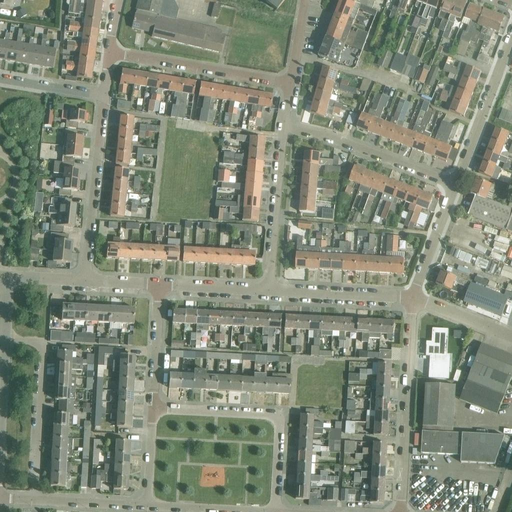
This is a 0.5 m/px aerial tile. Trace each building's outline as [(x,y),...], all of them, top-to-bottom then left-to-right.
[(71,0),(71,7),(100,12),(102,1),(90,0),(71,0)] [(221,54),(225,36),(221,35),(222,31),(183,22),(183,26),(179,25),(180,22),(175,21),(174,24),(171,23),(172,19),(159,16),(162,0),(138,0),(136,10),(136,11),(135,15),(131,29),(152,34),(152,38),(221,54)] [(271,0),(264,0),(263,10),(283,13),(285,2),(271,0)] [(346,0),(341,0),(334,21),(352,28),(359,9),(363,11),(363,12),(376,17),(378,12),(373,10),(346,0)] [(346,0),(373,10),(375,4),(366,0),(346,0)] [(391,0),(396,2),(389,18),(395,20),(398,12),(402,0),(391,0)] [(413,0),(402,0),(398,12),(404,14),(409,0),(413,1),(413,0)] [(417,17),(422,19),(429,0),(417,0),(416,3),(421,5),(417,17)] [(429,0),(422,19),(420,24),(426,27),(433,9),(436,11),(440,0),(429,0)] [(441,31),(445,33),(457,1),(455,0),(445,0),(438,19),(443,21),(441,25),(443,26),(441,31)] [(457,1),(445,33),(443,38),(448,40),(452,30),(456,18),(461,20),(467,4),(457,1)] [(211,18),(217,19),(220,6),(214,5),(211,18)] [(464,33),(456,55),(465,58),(470,42),(475,31),(474,31),(482,10),(470,6),(466,18),(464,18),(462,24),(469,26),(466,33),(464,33)] [(100,12),(71,7),(70,7),(69,13),(78,14),(78,18),(82,19),(99,22),(100,12)] [(481,33),(475,31),(470,42),(477,45),(479,40),(484,42),(494,14),(484,11),(479,26),(483,28),(481,33)] [(494,14),(484,42),(482,46),(487,48),(488,44),(489,44),(494,32),(498,34),(504,18),(494,14)] [(70,22),(69,27),(97,31),(99,22),(82,19),(81,24),(70,22)] [(334,21),(327,39),(362,52),(369,34),(352,28),(334,21)] [(82,33),(81,39),(96,41),(97,31),(69,27),(69,32),(76,33),(76,32),(82,33)] [(3,60),(15,63),(18,44),(20,44),(22,36),(23,30),(18,30),(17,35),(16,43),(8,42),(6,42),(3,60)] [(0,60),(3,60),(6,42),(8,42),(9,34),(5,33),(4,41),(0,40),(0,60)] [(15,63),(27,64),(31,46),(32,46),(34,38),(30,38),(28,46),(20,44),(18,44),(15,63)] [(67,41),(66,47),(95,51),(96,41),(81,39),(80,43),(75,43),(75,42),(67,41)] [(362,52),(327,39),(320,58),(335,64),(340,66),(348,68),(353,70),(356,68),(362,52)] [(27,64),(40,67),(43,48),(44,48),(46,40),(42,40),(41,47),(32,46),(31,46),(27,64)] [(43,48),(40,67),(52,69),(55,50),(57,50),(58,42),(54,41),(53,49),(44,48),(43,48)] [(79,52),(78,58),(93,60),(95,51),(66,47),(66,50),(79,52)] [(377,65),(387,70),(393,55),(389,53),(390,50),(384,48),(377,65)] [(396,53),(389,71),(401,75),(407,58),(396,53)] [(421,60),(409,55),(407,58),(401,75),(414,80),(417,70),(421,60)] [(480,55),(477,62),(489,66),(491,59),(480,55)] [(66,66),(67,66),(92,70),(93,60),(78,58),(78,63),(66,62),(66,66)] [(421,84),(418,94),(420,95),(434,60),(431,59),(428,67),(424,65),(423,70),(420,68),(415,81),(421,84)] [(450,73),(463,78),(478,84),(482,73),(467,67),(465,72),(446,64),(443,71),(450,73)] [(92,70),(67,66),(66,71),(76,72),(76,78),(66,76),(65,81),(75,82),(76,78),(91,80),(92,70)] [(433,66),(426,84),(433,87),(439,69),(433,66)] [(324,68),(321,79),(335,84),(339,72),(324,68)] [(126,85),(133,86),(135,73),(122,70),(119,85),(118,96),(125,96),(126,86),(126,85)] [(139,87),(145,88),(148,75),(135,73),(133,86),(131,98),(135,99),(136,92),(139,91),(139,87)] [(473,95),(478,84),(463,78),(450,73),(448,78),(454,80),(456,82),(461,84),(459,89),(473,95)] [(147,111),(153,112),(155,102),(159,77),(148,75),(145,88),(151,89),(150,93),(152,95),(151,100),(149,100),(147,111)] [(161,91),(169,92),(171,79),(159,77),(155,102),(153,112),(158,113),(161,91)] [(170,118),(176,119),(183,81),(171,79),(169,92),(174,93),(174,98),(176,98),(175,106),(172,106),(170,118)] [(321,79),(317,91),(332,95),(334,89),(338,91),(340,90),(356,95),(357,90),(348,87),(341,85),(335,84),(321,79)] [(359,90),(366,92),(371,81),(364,79),(359,90)] [(183,81),(176,119),(183,120),(185,109),(187,95),(193,96),(195,83),(183,81)] [(199,122),(206,123),(213,86),(200,84),(198,97),(203,98),(201,110),(200,110),(199,122)] [(217,100),(222,101),(224,88),(213,86),(206,123),(212,124),(214,112),(213,112),(214,105),(216,105),(217,100)] [(449,98),(455,100),(469,106),(473,95),(459,89),(453,87),(450,94),(444,91),(442,96),(449,98)] [(224,123),(230,124),(236,90),(224,88),(222,101),(229,102),(227,115),(226,115),(224,123)] [(239,104),(246,105),(248,92),(236,90),(230,124),(237,125),(238,117),(236,117),(239,104)] [(317,91),(314,102),(334,108),(341,110),(346,111),(347,107),(343,106),(336,104),(334,102),(330,101),(332,95),(317,91)] [(248,126),(254,127),(260,94),(248,92),(246,105),(253,106),(251,118),(250,118),(248,126)] [(260,94),(254,127),(260,128),(262,120),(260,120),(262,108),(270,109),(272,96),(260,94)] [(360,121),(357,129),(369,133),(374,121),(374,120),(383,97),(376,94),(373,104),(374,104),(372,110),(371,110),(369,116),(363,114),(360,120),(360,121)] [(374,121),(369,133),(380,138),(386,123),(380,121),(380,120),(382,115),(381,114),(384,108),(386,109),(389,100),(383,97),(374,120),(374,121)] [(421,108),(428,110),(431,102),(423,100),(421,108)] [(469,106),(455,100),(450,113),(449,113),(449,114),(464,120),(464,119),(465,117),(469,106)] [(386,123),(380,138),(391,142),(399,121),(399,120),(406,102),(402,101),(394,119),(393,119),(393,120),(392,121),(391,125),(386,123)] [(116,109),(129,111),(130,104),(118,102),(116,109)] [(314,102),(310,114),(325,118),(327,113),(333,115),(333,113),(340,115),(341,110),(334,108),(314,102)] [(356,102),(353,111),(358,113),(362,104),(356,102)] [(399,121),(391,142),(402,146),(408,131),(407,131),(409,125),(403,123),(404,121),(404,120),(410,104),(406,102),(399,120),(399,121)] [(67,111),(66,120),(65,128),(77,129),(78,123),(84,124),(85,113),(74,112),(74,110),(67,110),(67,111)] [(43,126),(52,126),(54,112),(45,111),(43,126)] [(408,131),(402,146),(413,150),(425,120),(427,114),(422,112),(419,120),(419,121),(416,128),(415,128),(413,133),(408,131)] [(351,113),(348,120),(347,123),(354,125),(358,115),(351,113)] [(425,120),(413,150),(424,155),(430,140),(432,136),(425,133),(428,125),(429,125),(431,120),(433,116),(427,114),(425,120)] [(120,116),(119,128),(132,130),(133,118),(120,116)] [(465,134),(468,123),(459,121),(456,132),(465,134)] [(430,140),(424,155),(435,159),(448,125),(444,123),(442,122),(437,135),(434,141),(430,140)] [(140,125),(139,131),(155,132),(159,133),(160,127),(140,125)] [(448,125),(435,159),(447,163),(453,148),(446,146),(453,127),(448,125)] [(119,128),(117,140),(130,142),(132,130),(119,128)] [(497,129),(492,140),(505,145),(509,134),(497,129)] [(65,130),(63,146),(82,148),(83,138),(76,137),(77,131),(65,130)] [(248,144),(248,149),(264,151),(265,139),(249,138),(236,136),(235,141),(235,143),(248,144)] [(117,140),(116,152),(129,154),(130,142),(117,140)] [(492,140),(488,151),(500,156),(505,145),(492,140)] [(63,146),(62,163),(74,164),(74,158),(81,159),(82,148),(63,146)] [(137,149),(137,155),(142,155),(156,157),(157,151),(137,149)] [(224,153),(223,159),(262,163),(264,151),(248,149),(247,155),(243,155),(242,156),(234,155),(234,154),(224,153)] [(488,151),(484,162),(496,167),(500,156),(488,151)] [(129,154),(116,152),(115,164),(128,166),(129,154)] [(304,165),(319,166),(325,167),(337,168),(338,157),(333,157),(333,162),(320,161),(321,154),(305,153),(304,165)] [(246,167),(246,173),(261,175),(262,163),(223,159),(223,164),(233,165),(240,165),(240,167),(246,167)] [(64,175),(63,180),(78,181),(79,171),(73,170),(74,164),(62,163),(54,162),(53,174),(64,175)] [(496,167),(484,162),(479,174),(496,180),(501,169),(496,167)] [(304,165),(303,176),(318,178),(319,166),(304,165)] [(351,179),(345,194),(350,195),(352,189),(354,188),(356,184),(361,186),(367,171),(355,167),(355,168),(351,167),(347,177),(351,179)] [(114,169),(113,181),(127,182),(128,170),(114,169)] [(229,184),(230,172),(218,171),(217,182),(222,183),(229,184)] [(362,186),(359,192),(370,196),(372,190),(378,175),(367,171),(361,186),(362,186)] [(246,173),(245,185),(260,186),(261,175),(246,173)] [(370,196),(363,215),(367,217),(375,198),(376,198),(378,192),(383,194),(389,180),(378,175),(372,190),(370,196)] [(303,176),(302,188),(317,190),(323,190),(337,191),(338,183),(334,183),(324,182),(324,184),(318,184),(318,178),(303,176)] [(78,181),(63,180),(62,190),(59,190),(58,196),(70,197),(71,191),(77,192),(78,181)] [(387,204),(381,218),(386,220),(389,211),(400,184),(389,180),(383,194),(389,197),(386,203),(387,204)] [(471,195),(476,197),(486,201),(489,192),(494,193),(496,188),(477,180),(471,195)] [(113,181),(112,192),(125,194),(127,182),(113,181)] [(400,184),(389,211),(394,213),(397,206),(396,206),(398,200),(405,203),(411,188),(400,184)] [(245,185),(243,197),(259,199),(260,186),(245,185)] [(302,188),(301,201),(316,202),(317,190),(302,188)] [(409,211),(403,227),(408,229),(410,223),(422,192),(411,188),(405,203),(406,203),(405,207),(409,208),(409,209),(409,211)] [(112,192),(110,205),(124,206),(125,194),(112,192)] [(408,229),(408,230),(412,231),(414,225),(416,225),(422,209),(428,212),(434,214),(439,202),(432,199),(433,197),(422,192),(410,223),(408,229)] [(50,214),(58,215),(75,217),(76,206),(66,205),(66,199),(53,197),(53,208),(50,207),(50,214)] [(219,207),(229,208),(258,210),(259,199),(243,197),(238,197),(237,204),(219,202),(219,207)] [(511,217),(511,216),(511,207),(509,207),(508,209),(486,201),(476,197),(468,216),(507,231),(511,217)] [(316,202),(301,201),(300,212),(310,213),(315,214),(316,202)] [(124,206),(110,205),(109,217),(123,218),(124,206)] [(229,208),(229,214),(242,215),(242,221),(257,222),(258,210),(229,208)] [(324,210),(323,219),(333,221),(334,211),(324,210)] [(222,211),(214,211),(214,221),(222,221),(222,211)] [(353,222),(359,224),(362,215),(357,213),(353,222)] [(75,217),(58,215),(57,222),(51,221),(50,231),(63,233),(63,227),(74,228),(75,217)] [(256,227),(250,226),(244,226),(243,244),(249,244),(249,233),(256,233),(256,227)] [(54,245),(54,251),(71,253),(72,242),(68,242),(69,235),(50,234),(49,245),(54,245)] [(368,273),(379,274),(380,258),(375,258),(375,254),(374,252),(375,236),(370,235),(370,241),(370,244),(368,273)] [(379,274),(391,274),(394,237),(388,236),(387,252),(387,258),(380,258),(379,274)] [(296,269),(309,270),(310,247),(302,247),(303,237),(298,237),(296,269)] [(394,237),(391,274),(404,275),(405,253),(398,253),(398,237),(394,237)] [(107,245),(106,258),(118,259),(119,246),(119,239),(113,239),(113,245),(107,245)] [(309,270),(320,270),(322,241),(317,241),(316,248),(310,247),(309,270)] [(320,270),(332,271),(333,249),(326,249),(326,242),(322,241),(320,270)] [(332,271),(344,272),(346,243),(340,242),(340,249),(333,249),(332,271)] [(344,272),(356,272),(357,257),(356,257),(357,254),(352,254),(352,252),(350,250),(351,243),(346,243),(344,272)] [(356,272),(368,273),(370,244),(365,243),(364,251),(363,253),(363,257),(357,257),(356,272)] [(119,246),(118,259),(130,260),(131,246),(119,246)] [(131,246),(130,260),(142,260),(143,247),(131,246)] [(230,265),(242,266),(243,252),(243,247),(231,246),(231,252),(230,265)] [(143,247),(142,260),(154,261),(155,248),(143,247)] [(243,252),(242,266),(254,267),(255,253),(248,253),(248,247),(243,247),(243,252)] [(155,248),(154,261),(166,262),(167,248),(155,248)] [(167,248),(166,262),(178,263),(179,249),(167,248)] [(29,262),(38,263),(39,250),(30,249),(29,262)] [(182,262),(195,263),(196,250),(183,249),(182,262)] [(458,259),(470,264),(469,267),(473,269),(475,266),(486,270),(489,262),(455,249),(447,271),(452,273),(458,259)] [(195,263),(206,264),(207,250),(196,250),(195,263)] [(206,264),(218,265),(219,251),(207,250),(206,264)] [(71,253),(54,251),(52,262),(70,264),(71,253)] [(218,265),(230,265),(231,252),(219,251),(218,265)] [(492,261),(488,275),(499,278),(503,264),(492,261)] [(471,279),(474,270),(459,264),(456,273),(471,279)] [(472,284),(442,272),(437,285),(451,291),(454,285),(457,286),(457,284),(467,288),(470,289),(472,284)] [(464,302),(501,317),(509,298),(472,284),(470,289),(467,288),(466,291),(468,292),(464,302)] [(61,321),(74,322),(75,306),(62,306),(61,321)] [(74,322),(86,322),(86,307),(75,306),(74,322)] [(86,322),(98,323),(99,307),(86,307),(86,322)] [(98,323),(110,324),(110,308),(99,307),(98,323)] [(110,324),(122,324),(122,308),(110,308),(110,324)] [(122,308),(122,324),(134,325),(135,309),(122,308)] [(172,324),(184,324),(185,311),(173,311),(172,324)] [(184,324),(196,325),(197,312),(185,311),(184,324)] [(208,332),(208,326),(209,312),(197,312),(196,325),(196,331),(208,332)] [(208,326),(220,326),(220,313),(209,312),(208,326)] [(220,326),(232,327),(233,314),(220,313),(220,326)] [(232,327),(244,327),(245,314),(233,314),(232,327)] [(256,328),(256,315),(245,314),(244,327),(244,335),(249,335),(250,328),(256,328)] [(262,335),(268,335),(269,316),(256,315),(256,328),(263,328),(262,335)] [(267,337),(267,345),(267,352),(272,353),(272,338),(274,335),(274,329),(280,329),(281,316),(269,316),(268,335),(268,337),(267,337)] [(285,316),(284,329),(296,330),(297,317),(285,316)] [(297,317),(296,330),(309,331),(309,317),(297,317)] [(309,317),(309,331),(314,331),(314,339),(313,347),(311,346),(311,356),(319,357),(319,351),(320,339),(320,336),(321,318),(309,317)] [(321,318),(320,336),(332,336),(332,332),(333,319),(321,318)] [(333,319),(332,332),(339,332),(338,337),(338,341),(339,341),(338,348),(343,348),(344,341),(344,338),(344,332),(345,319),(333,319)] [(345,319),(344,332),(356,333),(357,320),(345,319)] [(357,320),(356,333),(362,333),(361,342),(368,343),(368,339),(369,321),(357,320)] [(369,321),(368,339),(380,339),(380,334),(380,321),(369,321)] [(380,321),(380,334),(387,335),(386,340),(392,340),(393,322),(380,321)] [(431,363),(449,364),(450,357),(442,357),(443,339),(447,339),(447,331),(433,331),(433,344),(428,344),(427,356),(431,356),(431,363)] [(460,401),(497,415),(511,377),(511,356),(482,345),(460,401)] [(57,352),(56,364),(82,365),(82,360),(74,359),(75,347),(61,347),(61,353),(57,352)] [(99,348),(98,366),(104,366),(104,355),(112,355),(113,348),(99,348)] [(378,359),(391,360),(391,351),(379,351),(378,359)] [(176,358),(182,358),(182,352),(171,352),(170,363),(175,363),(176,358)] [(112,362),(112,367),(134,368),(134,356),(120,355),(120,362),(112,362)] [(242,361),(242,356),(230,355),(230,361),(231,361),(230,364),(242,365),(242,361)] [(267,363),(266,363),(266,357),(254,356),(254,362),(255,362),(255,365),(266,366),(267,363)] [(56,364),(56,376),(70,377),(70,371),(81,371),(82,365),(56,364)] [(378,364),(377,376),(390,377),(391,364),(378,364)] [(98,366),(97,378),(103,378),(104,370),(106,370),(106,366),(104,366),(98,366)] [(119,373),(119,379),(133,380),(134,368),(112,367),(112,373),(119,373)] [(193,389),(205,390),(206,376),(206,371),(194,370),(194,376),(193,389)] [(229,391),(241,392),(242,378),(235,378),(236,373),(230,372),(229,378),(229,391)] [(168,388),(181,389),(181,375),(169,374),(168,388)] [(253,393),(265,393),(266,380),(266,374),(254,374),(253,379),(253,393)] [(265,393),(276,394),(278,375),(273,374),(272,380),(266,380),(265,393)] [(366,380),(367,375),(354,374),(348,374),(348,382),(359,383),(359,380),(366,380)] [(181,389),(193,389),(194,376),(181,375),(181,389)] [(278,375),(276,394),(289,395),(290,375),(278,375)] [(56,376),(55,388),(76,389),(77,377),(70,377),(56,376)] [(205,390),(217,391),(218,377),(206,376),(205,390)] [(377,376),(376,388),(389,388),(390,377),(377,376)] [(217,391),(229,391),(229,378),(218,377),(217,391)] [(241,392),(253,393),(253,379),(242,378),(241,392)] [(119,379),(118,391),(132,392),(133,380),(119,379)] [(136,379),(135,402),(145,403),(146,379),(136,379)] [(423,427),(453,429),(455,386),(425,385),(423,427)] [(55,388),(54,400),(59,401),(59,408),(72,408),(73,401),(76,401),(76,389),(55,388)] [(371,393),(370,400),(389,400),(389,388),(376,388),(376,393),(371,393)] [(118,396),(118,403),(131,404),(132,392),(118,391),(114,391),(114,396),(118,396)] [(370,406),(370,411),(375,411),(388,412),(389,400),(370,400),(370,406)] [(347,401),(346,410),(355,410),(355,402),(347,401)] [(96,402),(95,414),(105,414),(106,408),(101,408),(102,403),(96,402)] [(118,403),(117,415),(131,416),(131,404),(118,403)] [(54,414),(53,427),(67,428),(71,428),(72,415),(72,408),(59,408),(58,415),(54,414)] [(300,415),(299,427),(323,428),(330,429),(331,424),(323,424),(323,423),(313,422),(313,416),(319,416),(319,410),(306,409),(305,415),(300,415)] [(366,417),(366,423),(369,423),(387,424),(388,412),(375,411),(375,417),(366,417)] [(105,414),(95,414),(94,426),(101,427),(101,419),(105,419),(105,414)] [(131,416),(117,415),(110,414),(110,419),(117,420),(116,427),(130,428),(131,416)] [(345,422),(345,434),(355,434),(355,422),(345,422)] [(366,423),(366,429),(374,430),(374,436),(387,436),(387,424),(369,423),(366,423)] [(53,427),(53,439),(67,439),(67,428),(53,427)] [(299,427),(299,439),(312,440),(312,434),(322,435),(323,428),(299,427)] [(329,429),(329,441),(340,441),(341,429),(334,429),(334,430),(329,429)] [(506,437),(423,432),(422,454),(462,456),(462,463),(495,465),(506,437)] [(53,439),(52,450),(72,451),(73,440),(67,439),(53,439)] [(299,439),(298,451),(311,452),(321,453),(328,453),(329,452),(329,448),(328,448),(320,447),(311,446),(312,440),(299,439)] [(94,440),(93,453),(102,453),(103,440),(94,440)] [(116,441),(115,454),(129,454),(129,442),(116,441)] [(329,441),(328,448),(329,448),(329,452),(340,453),(340,441),(329,441)] [(344,454),(354,454),(354,442),(344,442),(344,454)] [(362,455),(373,455),(385,456),(386,444),(373,443),(373,449),(363,449),(362,455)] [(52,450),(51,462),(65,463),(66,457),(72,457),(72,451),(52,450)] [(298,451),(297,463),(310,464),(311,452),(298,451)] [(93,453),(92,464),(98,465),(101,465),(102,453),(93,453)] [(107,453),(107,459),(115,459),(114,466),(128,466),(129,454),(115,454),(107,453)] [(372,467),(385,468),(385,456),(373,455),(372,467)] [(51,462),(51,474),(69,475),(70,463),(65,463),(51,462)] [(297,463),(297,475),(310,476),(310,464),(297,463)] [(97,471),(97,477),(100,477),(105,477),(127,478),(128,466),(114,466),(105,465),(104,471),(97,471)] [(361,479),(371,479),(384,480),(385,468),(372,467),(372,473),(362,472),(362,474),(354,473),(354,478),(361,479)] [(51,474),(50,487),(64,487),(64,481),(69,481),(69,475),(51,474)] [(297,475),(296,487),(309,488),(309,482),(319,483),(319,481),(327,482),(338,482),(338,478),(327,477),(320,477),(310,476),(297,475)] [(90,489),(99,489),(100,483),(105,483),(113,483),(113,490),(119,490),(127,491),(127,478),(105,477),(100,477),(97,477),(92,476),(91,476),(90,489)] [(371,479),(371,491),(383,492),(384,480),(371,479)] [(296,487),(295,499),(309,500),(316,501),(316,500),(316,494),(308,494),(309,488),(296,487)] [(327,501),(337,502),(338,490),(328,489),(327,501)] [(355,496),(355,490),(342,490),(341,502),(347,502),(348,495),(355,496)] [(383,492),(371,491),(370,498),(360,497),(360,503),(383,504),(383,492)]
